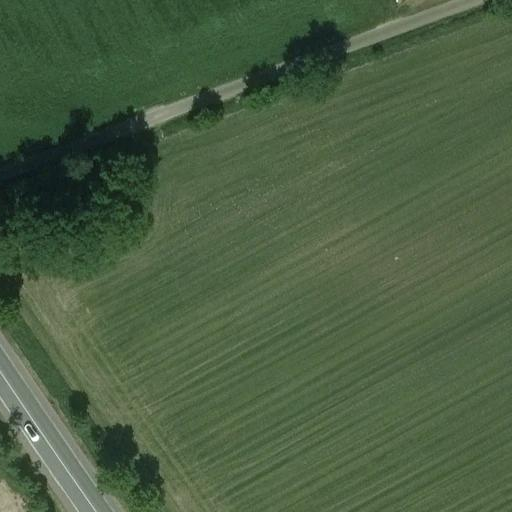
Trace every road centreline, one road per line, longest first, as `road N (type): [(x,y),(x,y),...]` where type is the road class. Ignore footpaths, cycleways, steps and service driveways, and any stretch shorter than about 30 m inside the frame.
road 1 (unclassified): [(479,0),(0,178)]
road 2 (secondary): [(0,373),(94,511)]
